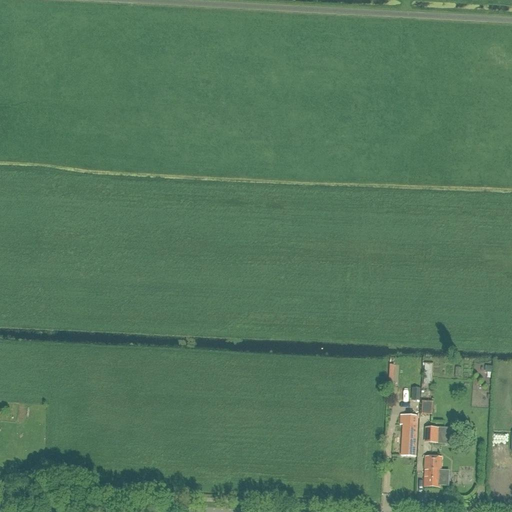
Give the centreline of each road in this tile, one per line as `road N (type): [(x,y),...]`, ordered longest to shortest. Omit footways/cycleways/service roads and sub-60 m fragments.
road 1 (unclassified): [(114,0),(511,20)]
road 2 (tertiary): [(178,511),(0,503)]
